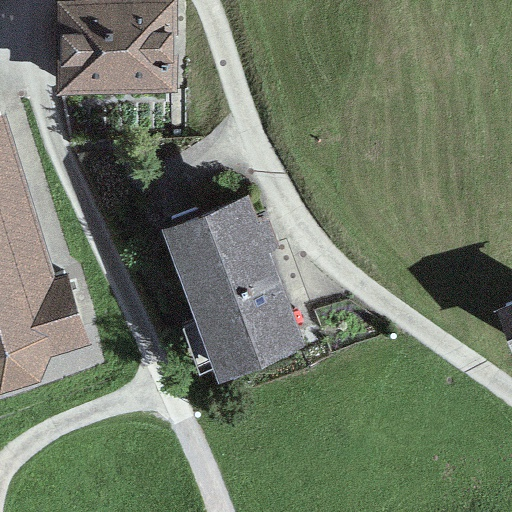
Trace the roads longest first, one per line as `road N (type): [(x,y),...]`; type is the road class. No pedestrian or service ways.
road 1 (residential): [(511,394),(323,255),(267,162),(206,0)]
road 2 (residential): [(46,0),(36,54),(42,90),(62,150),(171,377)]
road 3 (unclassified): [(171,377),(220,477),(223,511)]
